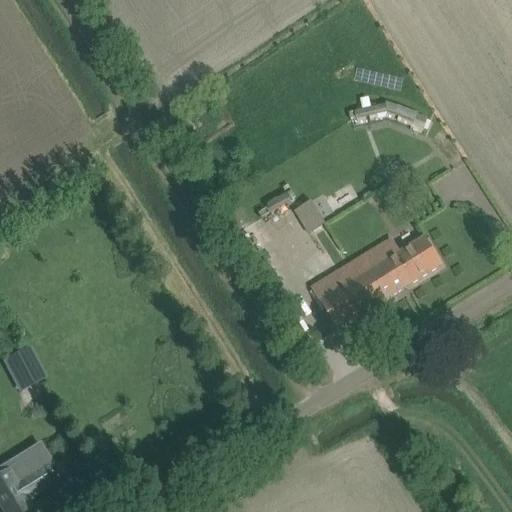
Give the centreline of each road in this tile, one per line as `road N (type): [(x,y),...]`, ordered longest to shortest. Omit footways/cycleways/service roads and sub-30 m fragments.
road 1 (track): [(311,412),(134,138),(123,134),(96,148),(0,212)]
road 2 (unclassified): [(149,511),(511,290)]
road 3 (track): [(511,498),(468,439),(436,419),(402,423),(329,461),(309,452),(294,423)]
road 4 (track): [(511,456),(434,337)]
